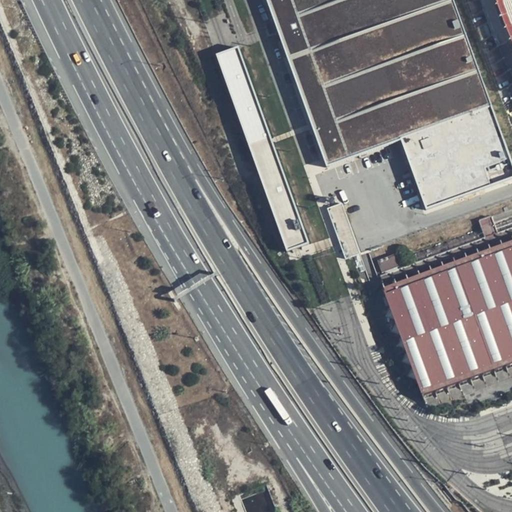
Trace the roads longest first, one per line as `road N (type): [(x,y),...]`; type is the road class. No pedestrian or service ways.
road 1 (motorway): [(436,511),(134,96)]
road 2 (motorway): [(394,511),(245,289),(134,96)]
road 3 (motorway): [(48,0),(175,246),(252,368)]
road 4 (motorway): [(252,368),(352,511)]
road 5 (unknown): [(511,188),(429,219),(390,211),(364,180)]
road 6 (motorway): [(252,368),(323,511)]
